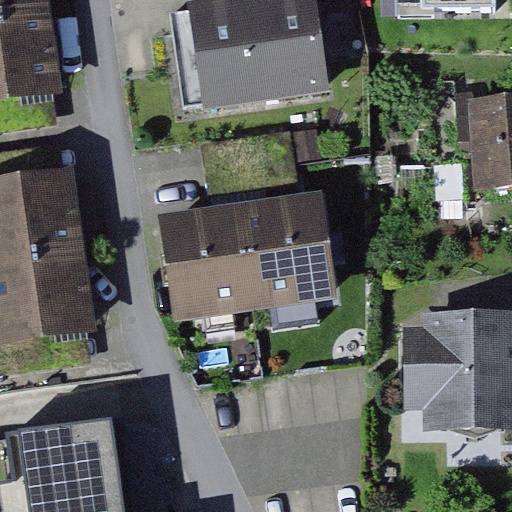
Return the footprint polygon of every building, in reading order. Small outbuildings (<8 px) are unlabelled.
[(56,0),(0,0),(0,95),(68,87),(56,0)] [(310,0),(223,0),(179,6),(194,117),(324,99),(310,0)] [(488,29),(488,0),(399,0),(399,29),(488,29)] [(511,88),(498,89),(502,180),(511,179),(511,88)] [(91,180),(0,190),(0,286),(3,311),(105,299),(91,180)] [(314,198),(149,220),(165,331),(329,308),(314,198)] [(511,326),(432,328),(435,438),(511,435),(511,326)] [(176,511),(173,453),(34,460),(37,511),(176,511)]
